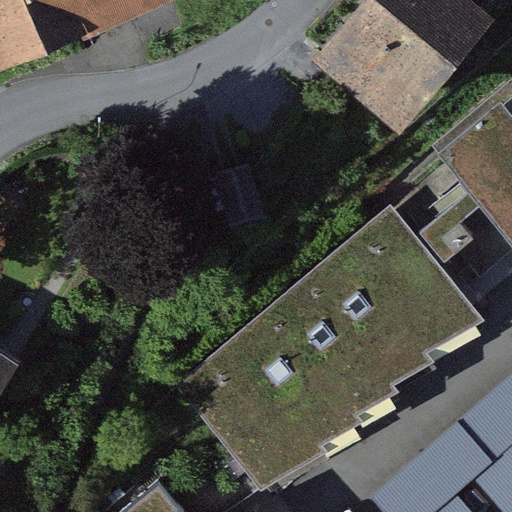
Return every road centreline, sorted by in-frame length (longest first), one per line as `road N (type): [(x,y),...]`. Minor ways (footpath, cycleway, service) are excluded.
road 1 (residential): [(0,140),(66,110),(192,87),(281,45),(319,0)]
road 2 (unknown): [(511,346),(333,506)]
